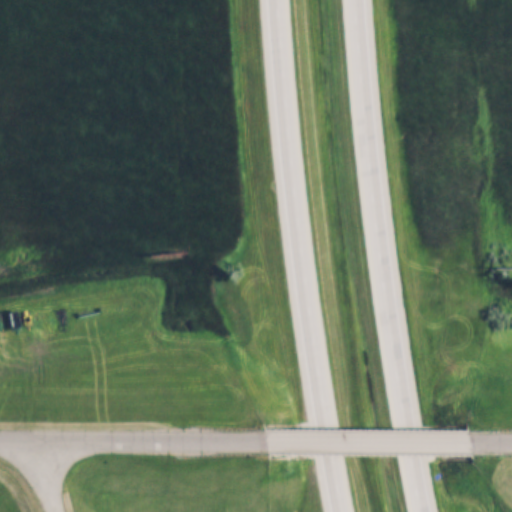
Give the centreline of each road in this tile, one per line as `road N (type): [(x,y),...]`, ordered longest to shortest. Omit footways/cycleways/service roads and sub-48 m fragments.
road 1 (motorway): [(420,511),(385,306),(353,0)]
road 2 (motorway): [(275,0),(304,297),(339,511)]
road 3 (tertiary): [(268,441),(0,440)]
road 4 (residential): [(471,442),(268,441)]
